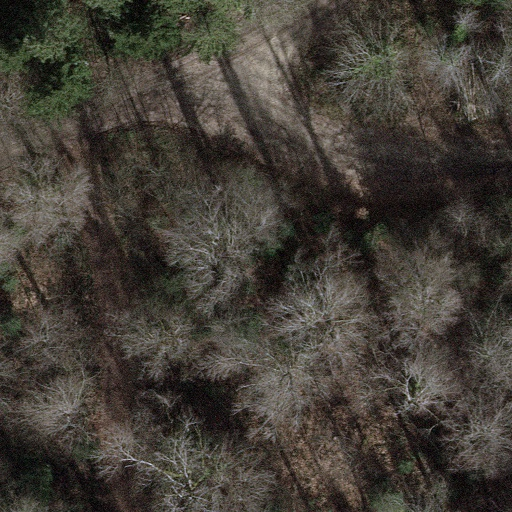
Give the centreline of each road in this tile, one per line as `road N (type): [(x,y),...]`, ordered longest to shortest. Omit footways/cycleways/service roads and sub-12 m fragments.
road 1 (track): [(511,149),(388,164),(325,153),(171,86)]
road 2 (track): [(171,86),(0,153)]
road 3 (track): [(171,86),(316,0)]
road 4 (track): [(171,86),(26,0)]
